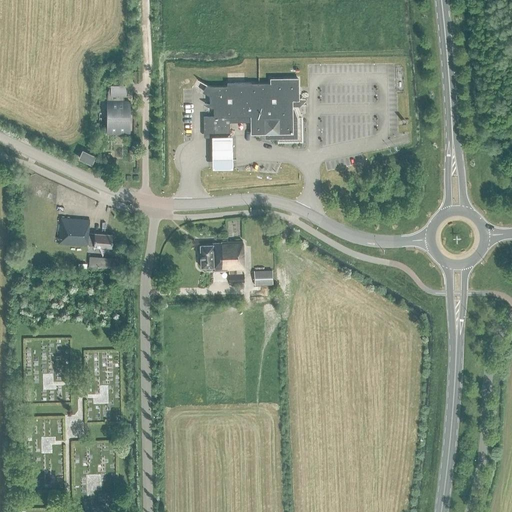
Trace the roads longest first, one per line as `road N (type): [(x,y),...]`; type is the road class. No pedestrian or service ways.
road 1 (unclassified): [(146,511),(143,308),(154,214),(145,199)]
road 2 (tertiary): [(429,239),(366,241),(277,203),(145,199)]
road 3 (unclassified): [(468,511),(483,451),(489,363),(511,317)]
road 4 (primary): [(440,511),(456,327)]
road 5 (tertiary): [(145,199),(0,139)]
road 6 (primary): [(453,147),(440,0)]
